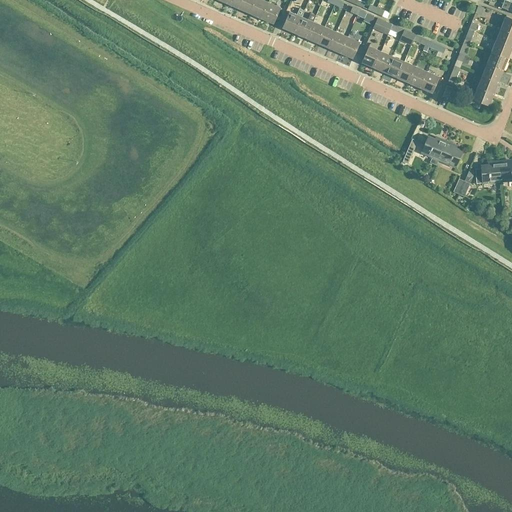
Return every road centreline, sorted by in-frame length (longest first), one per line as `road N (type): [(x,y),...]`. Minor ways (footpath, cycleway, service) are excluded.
road 1 (unclassified): [(511,267),(86,0)]
road 2 (unclassified): [(495,128),(463,125),(174,0)]
